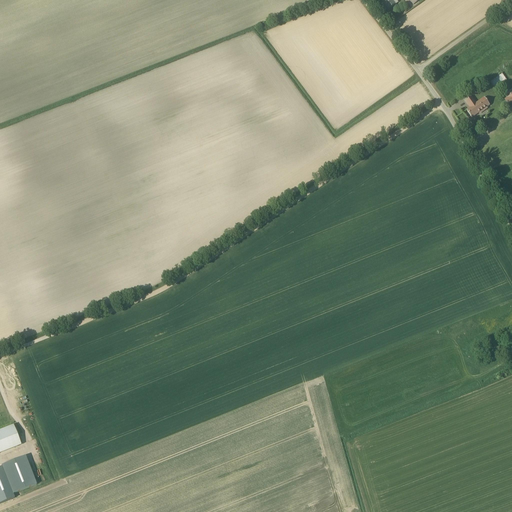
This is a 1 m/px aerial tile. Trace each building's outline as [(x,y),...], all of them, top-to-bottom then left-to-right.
[(395,5),(391,0),(380,0),(384,5),(384,4),(389,10),(395,5)] [(493,86),(506,80),(502,74),(490,80),(493,86)] [(468,105),(474,101),(469,94),(463,98),(468,105)] [(481,113),(485,110),(484,109),(490,105),(484,98),(467,110),(472,118),(480,112),(481,113)] [(0,453),(21,445),(13,426),(0,431),(0,453)] [(0,467),(0,499),(12,494),(1,467),(0,467)]
